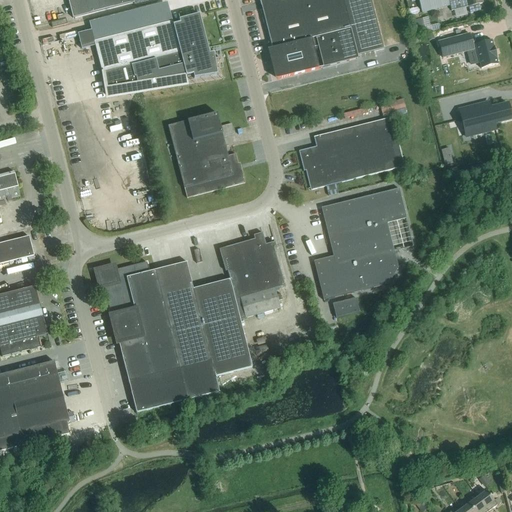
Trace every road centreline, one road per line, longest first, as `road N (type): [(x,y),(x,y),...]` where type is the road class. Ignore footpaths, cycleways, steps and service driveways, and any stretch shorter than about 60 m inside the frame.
road 1 (unclassified): [(89,245),(105,249),(270,200),(273,164),(231,0)]
road 2 (unclassified): [(89,245),(79,234),(17,0)]
road 3 (unclassified): [(109,414),(76,274),(89,245)]
